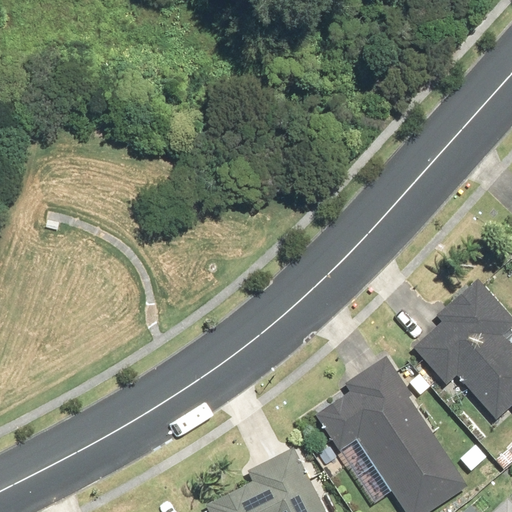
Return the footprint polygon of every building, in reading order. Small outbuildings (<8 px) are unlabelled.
[(456,376),(495,419),(511,404),(511,345),(502,334),(511,324),(511,319),(476,279),(435,315),(440,322),(412,346),(446,385),(456,376)] [(317,416),(340,450),(356,440),(404,511),(429,511),(468,486),(408,398),(412,395),(385,355),(345,382),(351,392),(317,416)] [(429,386),(419,375),(409,384),(420,395),(429,386)] [(511,460),(511,451),(509,448),(496,459),(493,456),(475,471),(486,483),(511,460)] [(205,506),(207,511),(324,511),(292,449),(247,472),(252,482),(205,506)] [(511,511),(511,504),(506,498),(491,511),(511,511)] [(481,511),(471,501),(459,511),(481,511)]
